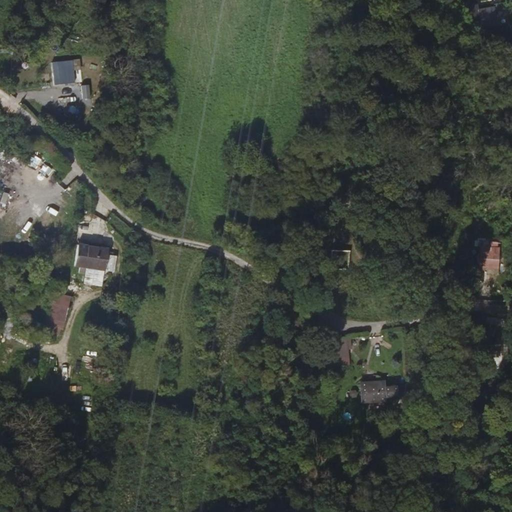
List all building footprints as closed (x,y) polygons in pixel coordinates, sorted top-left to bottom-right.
[(488,28),(489,36),(493,35),(488,7),(478,9),(481,29),(488,28)] [(59,62),(59,72),(69,71),(69,61),(59,62)] [(69,61),(69,71),(79,70),(78,61),(69,61)] [(100,160),(111,159),(110,140),(98,141),(99,160),(100,160)] [(47,213),(58,214),(59,206),(48,205),(47,213)] [(75,265),(79,266),(87,267),(114,271),(116,256),(107,254),(108,249),(78,244),(75,265)] [(350,253),(329,253),(330,268),(349,267),(350,253)] [(485,269),(498,270),(498,255),(486,254),(485,269)] [(87,267),(79,266),(78,273),(86,274),(87,267)] [(70,297),(55,293),(49,318),(65,322),(70,297)] [(65,322),(49,318),(45,332),(44,337),(57,341),(61,329),(63,330),(65,322)] [(292,331),(282,331),(282,345),(292,345),(292,331)] [(360,353),(369,344),(360,335),(353,335),(348,340),(360,353)] [(336,357),(348,355),(345,336),(334,338),(336,357)] [(385,397),(402,396),(402,385),(384,386),(383,381),(361,383),(362,402),(385,400),(385,397)] [(393,449),(412,448),(411,432),(392,434),(393,449)]
